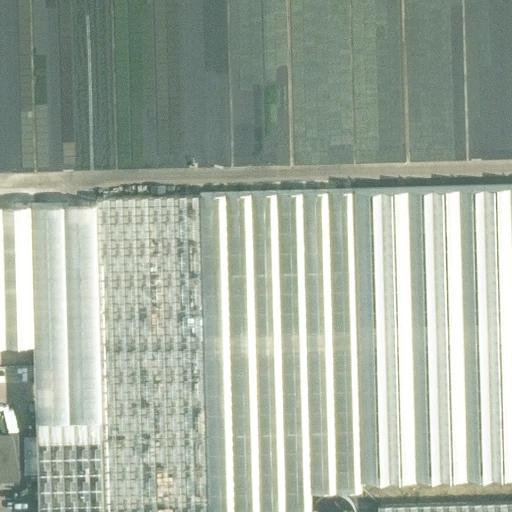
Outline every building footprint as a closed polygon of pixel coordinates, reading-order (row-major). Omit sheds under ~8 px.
[(511,184),(354,189),(362,480),(511,476),(511,184)] [(102,419),(37,420),(39,511),(298,511),(312,511),(311,491),(362,489),(362,480),(354,189),(200,193),(200,194),(96,197),(97,202),(102,419)] [(102,419),(97,202),(0,204),(0,343),(34,343),(37,420),(102,419)] [(18,432),(0,432),(0,479),(19,479),(18,432)] [(351,511),(350,505),(346,498),(339,494),(332,493),(324,494),(317,499),(313,505),(311,511),(351,511)] [(379,511),(511,511),(511,500),(379,504),(379,511)]
